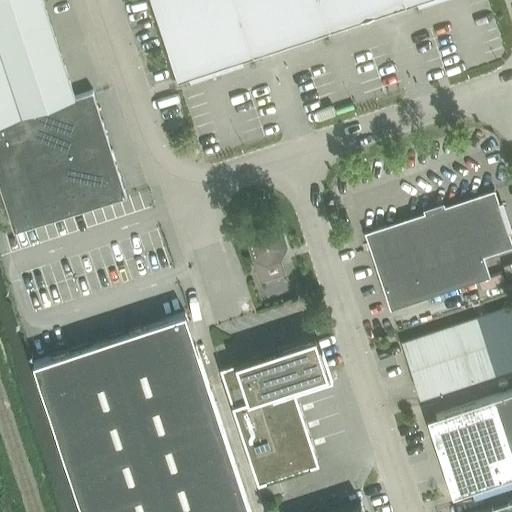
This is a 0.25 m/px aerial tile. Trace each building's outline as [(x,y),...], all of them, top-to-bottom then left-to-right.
[(0,0),(0,188),(2,193),(14,231),(127,196),(114,157),(94,92),(93,90),(90,91),(75,96),(43,0),(0,0)] [(152,0),(178,77),(184,75),(412,0),(152,0)] [(511,241),(495,189),(365,231),(391,308),(490,275),(483,255),(511,245),(511,241)] [(286,246),(282,232),(269,226),(255,230),(249,243),(261,280),(284,272),(280,259),(286,246)] [(420,395),(484,374),(511,364),(511,305),(407,340),(405,345),(413,370),(411,371),(420,395)] [(251,511),(185,312),(33,362),(82,511),(251,511)] [(282,349),(262,356),(261,354),(220,367),(258,481),(318,461),(294,385),(328,374),(315,336),(281,347),(282,349)] [(511,475),(511,389),(427,417),(453,495),(511,475)] [(511,511),(511,499),(472,511),(511,511)] [(364,511),(361,501),(329,511),(364,511)]
